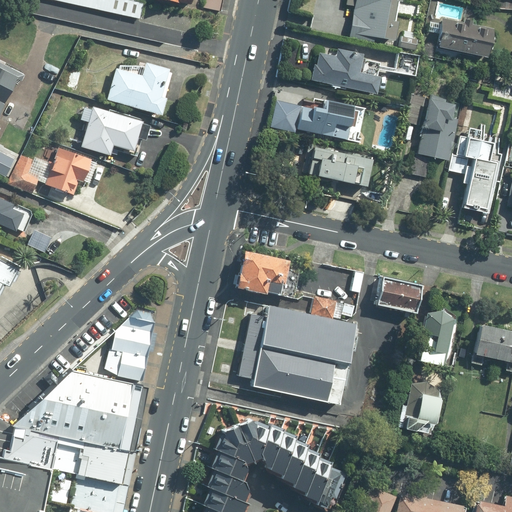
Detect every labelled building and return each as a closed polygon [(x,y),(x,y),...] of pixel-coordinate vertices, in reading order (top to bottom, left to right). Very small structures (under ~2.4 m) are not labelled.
[(54,0),(140,19),(143,3),(128,0),(54,0)] [(203,0),(202,7),(220,11),(221,0),(203,0)] [(353,0),(347,37),(372,42),(372,37),(392,40),(399,0),(353,0)] [(434,46),(484,57),(491,28),(440,17),(434,46)] [(416,39),(400,35),(397,46),(413,50),(416,39)] [(314,52),(308,80),(373,94),(377,77),(375,77),(377,70),(377,67),(378,64),(359,60),(360,54),(335,48),(333,56),(314,52)] [(416,56),(396,53),(393,70),(392,73),(412,77),(416,56)] [(0,108),(19,68),(0,58),(0,108)] [(113,67),(104,99),(159,115),(164,98),(158,96),(166,69),(143,62),(139,75),(113,67)] [(426,156),(446,160),(455,119),(448,117),(451,103),(410,94),(403,123),(421,127),(415,152),(409,151),(405,172),(422,176),(426,156)] [(300,104),(295,129),(343,139),(351,105),(322,99),(320,108),(300,104)] [(139,121),(90,107),(78,146),(107,154),(109,144),(130,150),(139,121)] [(464,183),(458,207),(482,213),(494,161),(486,159),(489,142),(458,135),(454,155),(450,154),(447,170),(461,173),(459,183),(464,183)] [(301,172),(364,186),(370,159),(342,153),(343,150),(308,143),(301,172)] [(9,185),(30,193),(35,180),(70,194),(76,180),(78,181),(87,160),(55,147),(49,163),(32,156),(31,159),(21,155),(9,185)] [(0,225),(13,231),(21,213),(9,208),(11,204),(0,198),(0,225)] [(266,295),(269,280),(286,284),(291,261),(245,251),(240,274),(238,290),(266,295)] [(0,285),(2,286),(12,269),(0,262),(0,285)] [(413,314),(420,284),(379,274),(371,304),(413,314)] [(354,325),(249,301),(231,380),(336,404),(354,325)] [(352,304),(340,302),(338,315),(349,317),(352,304)] [(139,381),(151,320),(148,312),(135,309),(112,330),(102,368),(116,376),(139,381)] [(115,324),(104,312),(72,342),(83,353),(115,324)] [(448,318),(418,312),(409,355),(440,361),(448,318)] [(504,329),(480,324),(474,358),(498,363),(504,329)] [(511,330),(504,329),(498,363),(511,365),(511,330)] [(15,419),(8,425),(22,428),(26,429),(80,441),(122,450),(136,385),(67,370),(53,384),(15,419)] [(422,381),(407,382),(398,427),(426,433),(436,388),(422,381)] [(240,455),(241,460),(253,457),(251,451),(263,425),(247,418),(229,424),(240,455)] [(251,451),(253,457),(255,463),(260,465),(275,433),(277,427),(265,421),(263,425),(251,451)] [(234,459),(235,462),(241,460),(240,455),(229,424),(216,429),(208,447),(213,449),(234,459)] [(22,428),(20,437),(16,436),(14,443),(10,442),(8,450),(2,448),(0,457),(45,467),(51,440),(25,434),(26,429),(22,428)] [(275,433),(260,465),(261,470),(271,475),(286,441),(288,439),(275,433)] [(72,475),(76,475),(116,484),(122,450),(80,441),(72,475)] [(299,446),(286,441),(271,475),(275,481),(282,485),(298,449),(299,446)] [(208,468),(232,479),(237,467),(235,462),(234,459),(213,449),(205,467),(208,468)] [(298,449),(282,485),(295,490),(310,457),(311,455),(298,449)] [(0,511),(37,511),(45,467),(0,457),(0,511)] [(310,457),(295,490),(293,494),(306,500),(321,466),(323,463),(310,457)] [(321,466),(306,500),(320,506),(335,473),(321,466)] [(204,486),(233,499),(238,488),(234,480),(232,479),(208,468),(201,485),(204,486)] [(69,510),(79,511),(108,511),(116,484),(76,475),(69,510)] [(199,505),(216,511),(231,511),(236,501),(233,499),(204,486),(196,504),(199,505)] [(385,511),(392,497),(367,486),(355,511),(385,511)] [(58,492),(49,492),(49,500),(57,501),(57,503),(63,503),(64,500),(65,500),(65,492),(58,491),(58,492)] [(460,511),(462,506),(396,492),(392,511),(460,511)] [(471,511),(511,511),(511,507),(474,500),(471,511)]
